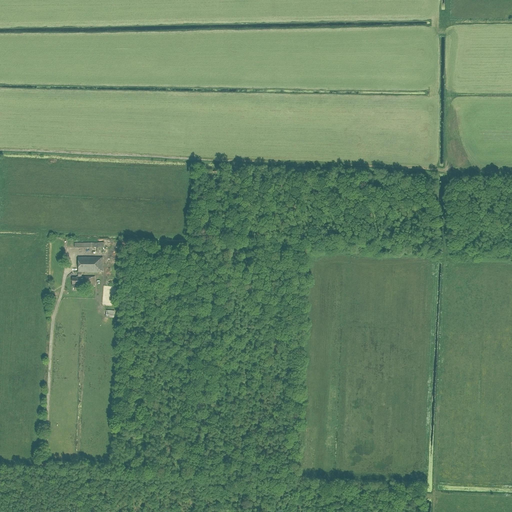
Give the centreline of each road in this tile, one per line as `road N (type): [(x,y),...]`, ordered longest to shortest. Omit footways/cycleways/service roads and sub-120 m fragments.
road 1 (track): [(436,169),(0,149)]
road 2 (unclassified): [(0,465),(44,460),(56,294)]
